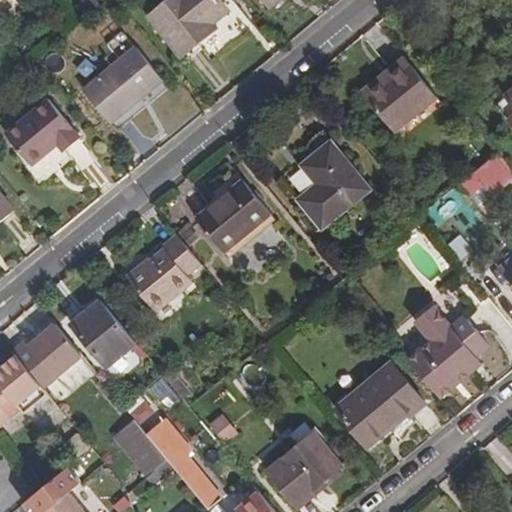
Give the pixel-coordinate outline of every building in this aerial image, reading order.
[(83,14),(101,7),(97,0),(83,0),(78,2),(83,14)] [(213,23),(229,10),(220,0),(172,0),(151,17),(183,56),(217,27),(213,23)] [(36,59),(44,68),(58,56),(49,48),(36,59)] [(161,78),(137,48),(84,91),(110,122),(137,101),(136,98),(161,78)] [(362,93),(366,98),(409,63),(405,58),(362,93)] [(409,63),(366,98),(394,133),(437,98),(409,63)] [(49,100),(7,134),(33,166),(60,145),(65,150),(81,137),(49,100)] [(370,190),(331,143),(303,166),(318,185),(300,199),(323,228),(370,190)] [(511,168),(500,153),(481,168),(493,184),(511,169),(511,168)] [(225,253),(270,215),(243,181),(196,219),(225,253)] [(0,192),(0,221),(14,211),(0,192)] [(275,220),(270,215),(225,253),(229,258),(275,220)] [(463,259),(476,250),(464,232),(450,242),(463,259)] [(187,276),(202,264),(179,236),(127,279),(154,312),(193,281),(187,276)] [(511,280),(511,259),(502,268),(511,280)] [(137,343),(102,300),(73,324),(108,366),(137,343)] [(411,361),(443,398),(474,373),(469,369),(478,362),(476,360),(491,347),(466,318),(453,329),(437,308),(419,323),(434,341),(411,361)] [(29,342),(16,353),(17,354),(42,385),(45,388),(83,355),(58,324),(33,346),(29,342)] [(0,385),(11,399),(18,406),(42,385),(17,354),(0,368),(0,385)] [(71,392),(94,375),(83,361),(60,378),(71,392)] [(469,369),(474,373),(481,367),(478,362),(469,369)] [(426,404),(394,364),(337,410),(367,447),(408,413),(411,417),(426,404)] [(170,384),(183,399),(190,392),(178,377),(170,384)] [(129,410),(138,421),(149,435),(168,418),(185,402),(183,399),(170,384),(166,379),(129,410)] [(0,404),(1,406),(11,399),(0,385),(0,404)] [(18,406),(24,414),(49,393),(45,388),(42,385),(18,406)] [(26,416),(50,394),(49,393),(24,414),(26,416)] [(0,428),(12,419),(1,406),(0,404),(0,428)] [(226,443),(241,433),(227,411),(212,421),(226,443)] [(181,435),(168,418),(149,435),(162,451),(181,435)] [(169,460),(162,451),(149,435),(138,421),(122,434),(153,472),(169,460)] [(232,477),(241,470),(207,428),(201,432),(206,437),(202,441),(232,477)] [(176,468),(210,509),(223,498),(187,454),(193,448),(181,435),(162,451),(169,460),(176,468)] [(312,489),(341,466),(315,435),(269,472),(297,506),(314,492),(312,489)] [(154,485),(176,468),(169,460),(153,472),(148,478),(154,485)] [(86,511),(70,492),(81,483),(69,468),(25,504),(31,511),(86,511)] [(272,511),(261,498),(243,511),(272,511)]
